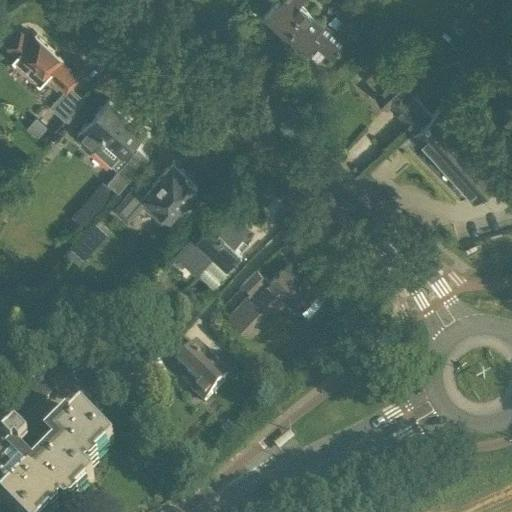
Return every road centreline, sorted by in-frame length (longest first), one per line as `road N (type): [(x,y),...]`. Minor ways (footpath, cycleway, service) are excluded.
road 1 (secondary): [(454,333),(349,202),(119,0)]
road 2 (secondary): [(255,511),(439,399)]
